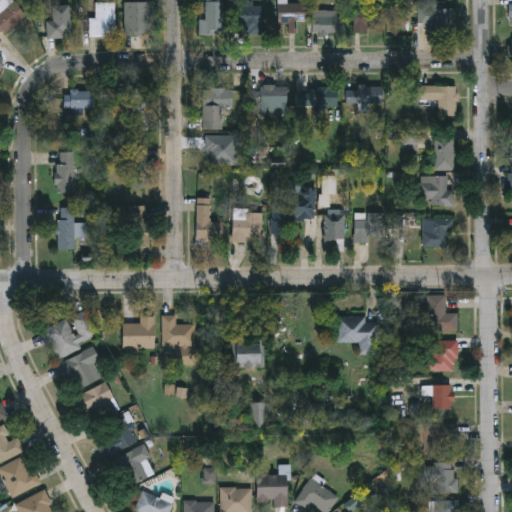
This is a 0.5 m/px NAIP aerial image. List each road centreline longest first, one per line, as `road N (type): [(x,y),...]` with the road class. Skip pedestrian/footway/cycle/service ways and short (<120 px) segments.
road 1 (residential): [(486,60),(66,64),(46,73),(27,107),(28,282)]
road 2 (tertiary): [(0,282),(511,276)]
road 3 (residential): [(485,0),(489,511)]
road 4 (residential): [(176,0),(178,280)]
road 5 (residential): [(1,282),(20,364),(96,511)]
